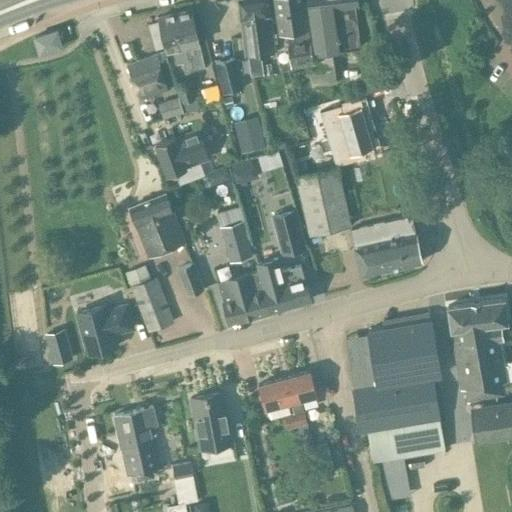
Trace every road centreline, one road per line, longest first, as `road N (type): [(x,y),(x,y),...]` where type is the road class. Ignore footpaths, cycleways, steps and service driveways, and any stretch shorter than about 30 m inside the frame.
road 1 (residential): [(473,272),(399,0)]
road 2 (residential): [(68,384),(324,316)]
road 3 (residential): [(371,511),(324,316)]
road 4 (residential): [(324,316),(473,272)]
